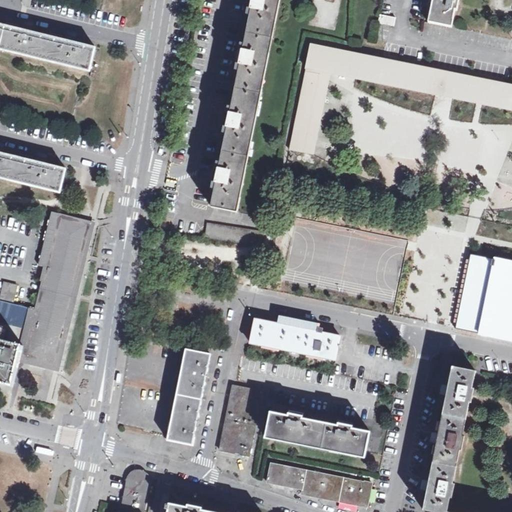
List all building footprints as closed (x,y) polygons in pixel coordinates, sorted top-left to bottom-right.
[(249,0),(248,9),(252,10),(244,50),(240,49),(237,65),(240,65),(231,112),(227,112),(224,126),(228,127),(219,169),(216,168),(213,181),(217,182),(212,207),(235,211),(278,0),(249,0)] [(428,0),(428,3),(432,4),(429,23),(452,27),(456,10),(458,10),(459,0),(428,0)] [(396,18),(381,15),(379,23),(395,26),(396,18)] [(0,48),(89,70),(94,48),(75,43),(77,38),(68,36),(66,41),(32,33),(33,27),(24,25),(23,30),(0,24),(0,48)] [(511,86),(312,46),(302,96),(315,98),(321,71),(333,73),(511,109),(511,86)] [(315,98),(302,96),(290,150),(316,155),(333,73),(321,71),(315,98)] [(0,177),(60,192),(66,169),(46,164),(47,159),(42,158),(37,157),(36,162),(3,154),(4,148),(0,147),(0,177)] [(39,265),(44,266),(78,274),(90,222),(59,215),(52,213),(39,265)] [(207,224),(205,238),(260,246),(262,232),(207,224)] [(511,261),(494,258),(494,259),(472,254),(457,329),(511,339),(511,261)] [(188,260),(181,259),(179,272),(186,274),(188,260)] [(41,280),(44,266),(39,265),(35,278),(41,280)] [(23,346),(21,354),(56,362),(72,298),(78,274),(44,266),(41,280),(34,308),(29,307),(20,345),(23,346)] [(0,327),(7,329),(4,341),(20,345),(29,307),(23,306),(23,304),(12,302),(15,292),(16,292),(18,284),(4,281),(2,288),(4,288),(1,299),(0,298),(0,327)] [(312,324),(281,318),(279,324),(310,331),(312,324)] [(320,326),(312,324),(310,331),(279,324),(257,320),(252,343),(337,360),(342,337),(323,333),(324,328),(320,327),(320,326)] [(23,346),(20,345),(4,341),(7,329),(0,327),(0,381),(14,385),(19,362),(21,354),(23,346)] [(193,444),(211,354),(187,350),(168,439),(193,444)] [(54,370),(56,362),(21,354),(19,362),(54,370)] [(448,511),(447,511),(450,499),(452,499),(455,484),(453,484),(459,451),(462,451),(465,436),(462,435),(469,402),(471,403),(474,388),(472,388),(475,371),(452,367),(448,385),(443,384),(440,394),(446,395),(439,433),(433,431),(431,442),(437,443),(429,480),(423,479),(421,490),(427,492),(423,510),(433,511),(448,511)] [(262,390),(233,384),(219,449),(248,455),(262,390)] [(338,425),(303,418),(304,414),(289,411),(288,416),(270,412),(266,435),(365,455),(370,432),(352,428),(353,423),(339,421),(338,425)] [(267,481),(302,489),(301,494),(367,507),(372,483),(270,463),(267,481)] [(142,511),(143,511),(145,511),(150,485),(151,480),(147,472),(143,470),(140,469),(136,469),(132,471),(128,476),(120,511),(142,511)] [(238,511),(213,511),(202,510),(203,505),(189,502),(187,507),(170,504),(170,505),(167,504),(166,509),(169,510),(168,511),(240,511),(239,511),(238,511)]
